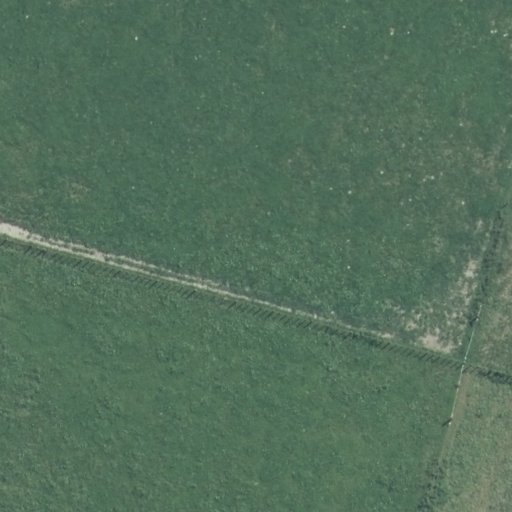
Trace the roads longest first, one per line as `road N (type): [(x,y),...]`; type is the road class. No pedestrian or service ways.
road 1 (unknown): [(0,258),(482,383)]
road 2 (unknown): [(0,498),(62,274)]
